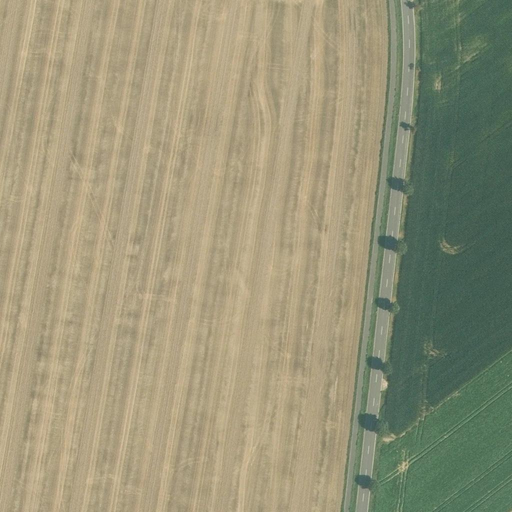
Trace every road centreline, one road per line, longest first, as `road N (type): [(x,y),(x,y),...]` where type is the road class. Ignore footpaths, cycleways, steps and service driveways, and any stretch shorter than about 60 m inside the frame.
road 1 (tertiary): [(360,511),(406,94),(405,0)]
road 2 (track): [(345,511),(388,129),(392,0)]
